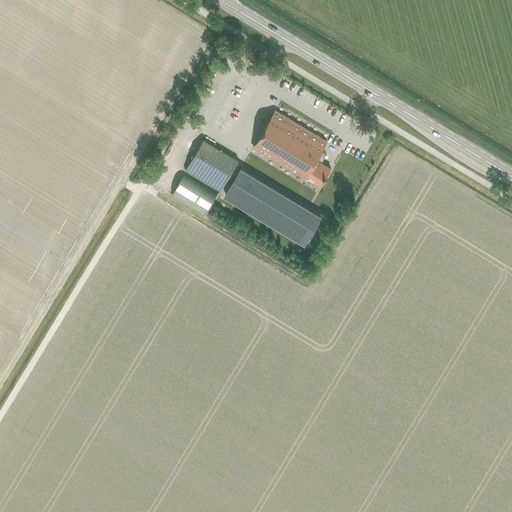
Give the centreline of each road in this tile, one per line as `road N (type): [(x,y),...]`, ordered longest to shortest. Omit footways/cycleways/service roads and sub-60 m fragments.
road 1 (primary): [(511,177),(219,0)]
road 2 (track): [(0,418),(146,181)]
